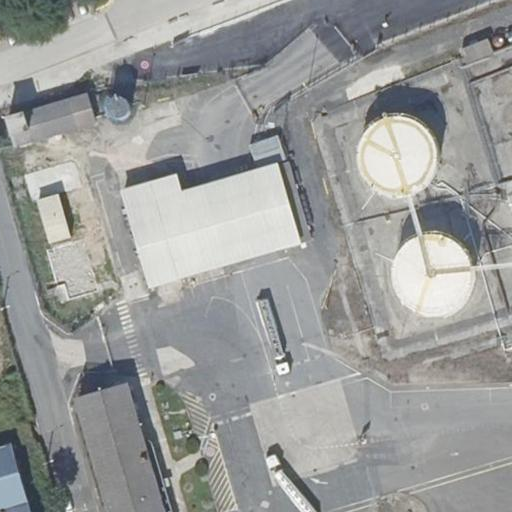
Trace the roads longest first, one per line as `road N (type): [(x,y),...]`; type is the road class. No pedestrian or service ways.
road 1 (unknown): [(511,408),(409,425),(327,410),(305,385),(220,201),(208,150),(218,115),(246,85),(399,0)]
road 2 (unknown): [(36,360),(136,330),(162,329),(207,347),(234,408),(259,511)]
road 3 (residential): [(0,225),(81,511)]
road 4 (residential): [(0,75),(188,0)]
